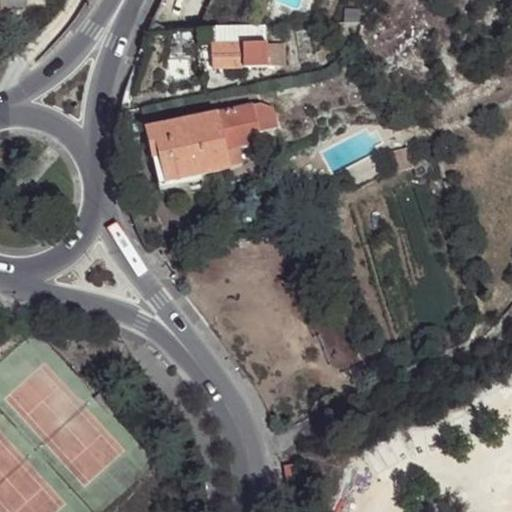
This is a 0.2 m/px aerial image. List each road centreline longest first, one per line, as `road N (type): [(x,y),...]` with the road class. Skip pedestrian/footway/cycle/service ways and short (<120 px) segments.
road 1 (residential): [(6,280),(122,314),(182,348)]
road 2 (residential): [(245,511),(247,455),(182,348)]
road 3 (residential): [(182,348),(102,207)]
road 4 (unknown): [(495,457),(411,458),(383,471),(364,511)]
road 5 (secondary): [(104,30),(54,80),(0,114)]
road 6 (secondary): [(6,280),(39,278),(69,264),(91,239),(102,207)]
road 7 (secondary): [(94,160),(104,30)]
road 8 (residential): [(0,96),(80,0)]
